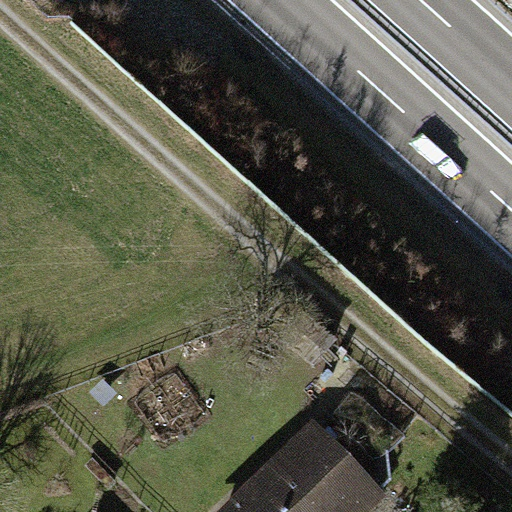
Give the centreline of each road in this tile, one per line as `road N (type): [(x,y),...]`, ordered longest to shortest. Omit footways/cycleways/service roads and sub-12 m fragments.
road 1 (track): [(511,459),(0,10)]
road 2 (trunk): [(282,0),(511,208)]
road 3 (trunk): [(511,80),(422,0)]
